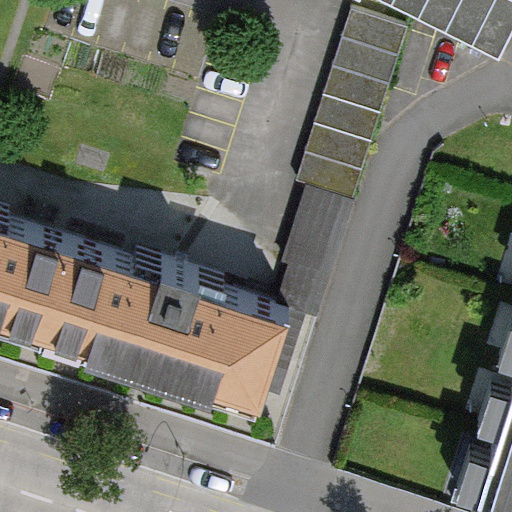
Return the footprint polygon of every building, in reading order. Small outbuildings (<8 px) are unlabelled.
[(511,0),(393,0),(412,9),(461,33),(498,52),(511,24),(511,0)] [(348,7),(296,174),(314,179),(279,294),(252,380),(276,387),(302,306),(312,309),(367,133),(401,23),(348,7)] [(0,207),(0,301),(48,316),(75,230),(0,207)] [(180,263),(75,230),(48,316),(149,348),(252,380),(279,294),(180,263)] [(494,511),(511,511),(511,375),(498,421),(496,427),(471,505),(494,511)]
